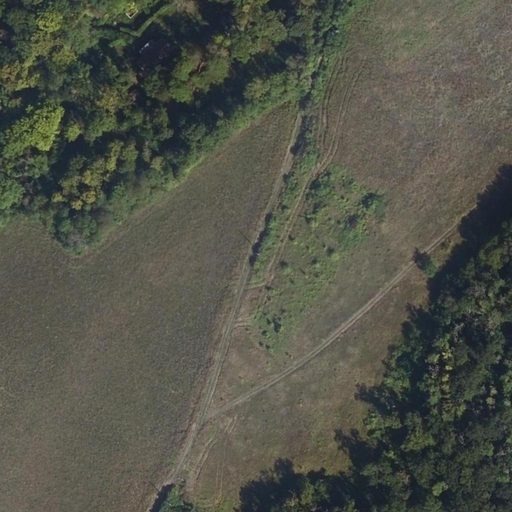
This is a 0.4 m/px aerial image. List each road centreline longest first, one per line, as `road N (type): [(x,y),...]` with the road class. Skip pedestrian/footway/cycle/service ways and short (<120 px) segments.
road 1 (track): [(340,0),(198,419),(153,511)]
road 2 (track): [(198,419),(327,342),(511,176)]
